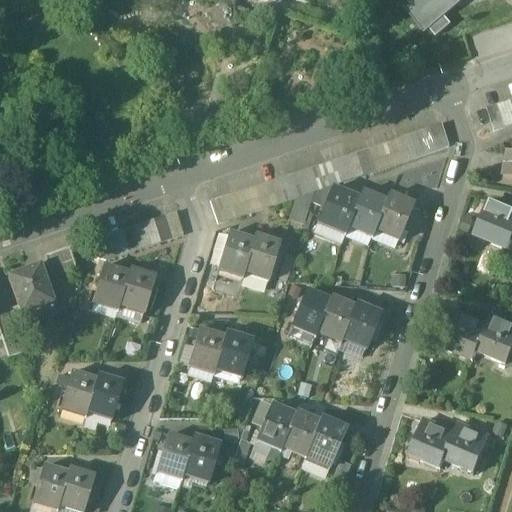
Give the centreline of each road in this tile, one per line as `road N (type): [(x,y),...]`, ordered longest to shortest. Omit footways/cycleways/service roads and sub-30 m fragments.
road 1 (residential): [(357,511),(465,153),(447,83)]
road 2 (residential): [(115,511),(199,237),(178,175)]
road 3 (residential): [(178,175),(447,83)]
road 4 (residential): [(0,236),(178,175)]
